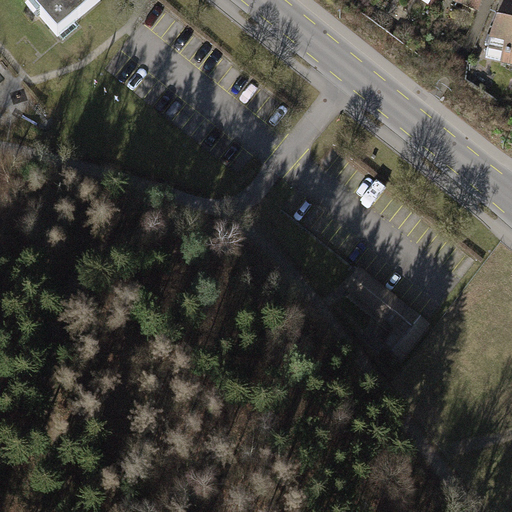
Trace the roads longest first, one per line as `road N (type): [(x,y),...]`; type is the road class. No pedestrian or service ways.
road 1 (track): [(0,146),(241,227),(306,294),(472,511)]
road 2 (track): [(286,156),(238,209),(111,257),(78,287),(55,341),(50,401),(62,468),(81,511)]
road 3 (tertiary): [(511,197),(265,0)]
